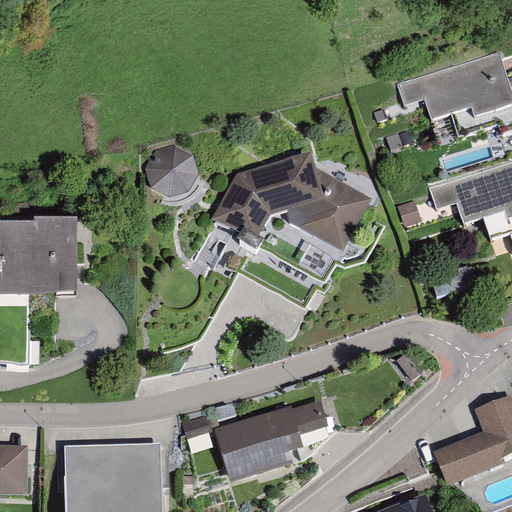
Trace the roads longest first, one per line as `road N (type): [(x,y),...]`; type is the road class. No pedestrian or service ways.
road 1 (residential): [(473,362),(457,347),(415,334),(136,412),(0,413)]
road 2 (residential): [(315,511),(422,421),(473,362)]
